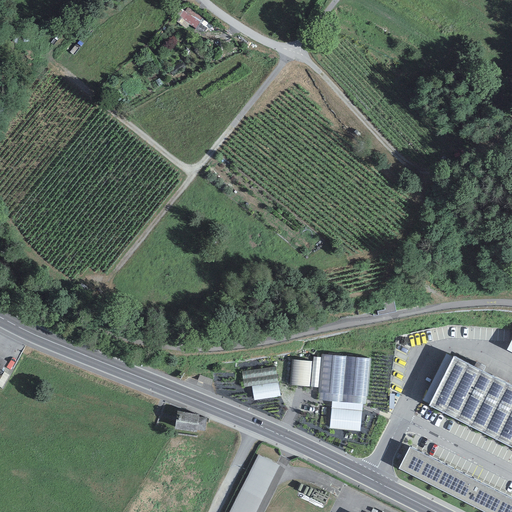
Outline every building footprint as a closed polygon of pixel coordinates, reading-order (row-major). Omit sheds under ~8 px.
[(198,28),(206,17),(190,4),(182,15),(198,28)] [(396,313),(393,296),(385,297),(385,300),(383,300),(385,310),(377,311),(378,316),(396,313)] [(371,359),(322,354),(319,400),(332,402),(362,404),(365,404),(366,396),(368,396),(371,359)] [(321,358),(314,357),(310,387),(318,388),(321,358)] [(511,388),(454,359),(429,407),(511,449),(511,388)] [(312,361),(293,360),(290,384),(309,387),(312,361)] [(275,367),(242,371),(244,387),(251,386),(278,382),(275,367)] [(210,386),(213,380),(200,375),(197,381),(210,386)] [(251,386),(254,400),(280,396),(278,382),(251,386)] [(332,402),(329,428),(359,431),(362,404),(332,402)] [(178,412),(175,429),(196,432),(197,430),(205,431),(207,418),(199,417),(199,415),(178,412)] [(511,511),(511,500),(410,449),(399,471),(483,511),(511,511)] [(256,511),(279,467),(258,456),(229,511),(256,511)]
